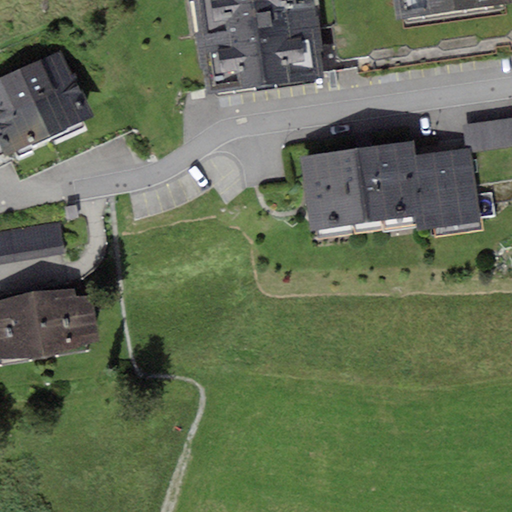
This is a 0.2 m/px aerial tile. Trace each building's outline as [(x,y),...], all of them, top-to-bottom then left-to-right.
[(324,0),(203,0),(217,96),(335,80),(333,59),(324,0)] [(324,0),(333,59),(511,31),(511,9),(404,26),(399,0),(324,0)] [(511,0),(399,0),(404,26),(511,9),(511,0)] [(87,38),(2,82),(20,115),(37,147),(120,108),(87,38)] [(0,125),(20,115),(2,82),(0,83),(0,125)] [(511,123),(467,130),(470,152),(511,145),(511,123)] [(414,150),(303,162),(311,238),(418,225),(419,237),(474,231),(466,157),(415,163),(414,150)] [(78,213),(0,225),(0,257),(84,244),(78,213)] [(103,283),(0,293),(0,325),(3,354),(75,349),(116,336),(103,283)]
